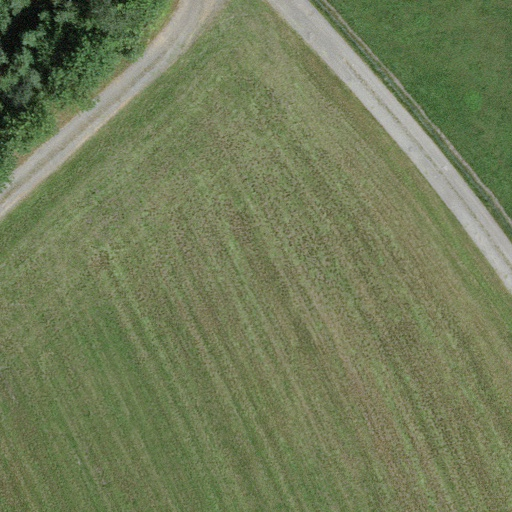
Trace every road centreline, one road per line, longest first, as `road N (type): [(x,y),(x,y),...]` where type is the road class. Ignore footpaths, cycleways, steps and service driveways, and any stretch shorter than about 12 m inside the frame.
road 1 (track): [(511,270),(454,189),(282,0)]
road 2 (track): [(205,0),(166,48),(0,204)]
